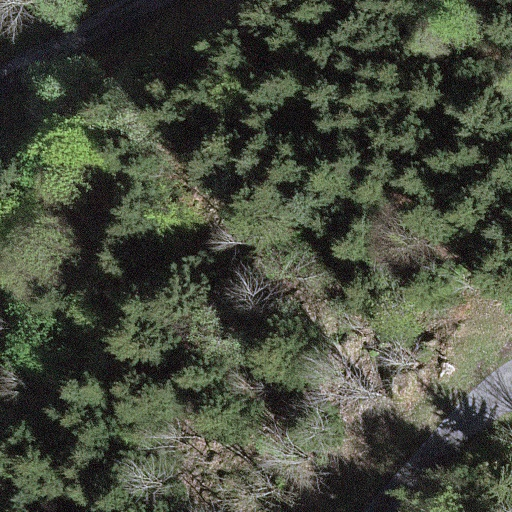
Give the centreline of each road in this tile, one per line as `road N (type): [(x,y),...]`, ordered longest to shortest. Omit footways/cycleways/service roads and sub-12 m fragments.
road 1 (track): [(511,385),(384,511)]
road 2 (track): [(0,84),(153,0)]
